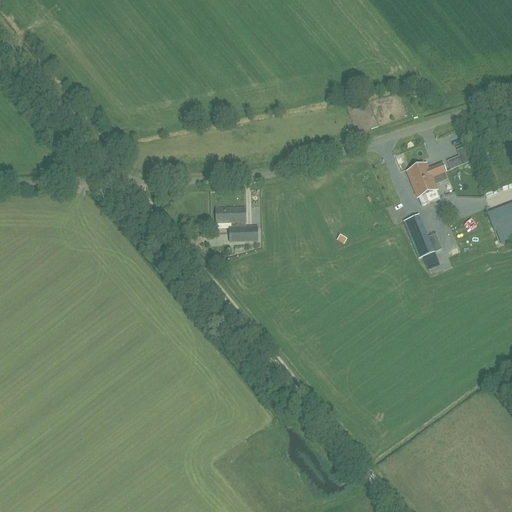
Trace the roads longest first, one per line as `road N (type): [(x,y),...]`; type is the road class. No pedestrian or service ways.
road 1 (track): [(397,511),(125,180)]
road 2 (unclassified): [(125,180),(281,173),(511,100)]
road 3 (unclassified): [(125,180),(0,29)]
road 4 (unknown): [(384,140),(403,192),(423,209),(511,193)]
road 5 (unclassified): [(0,185),(125,180)]
